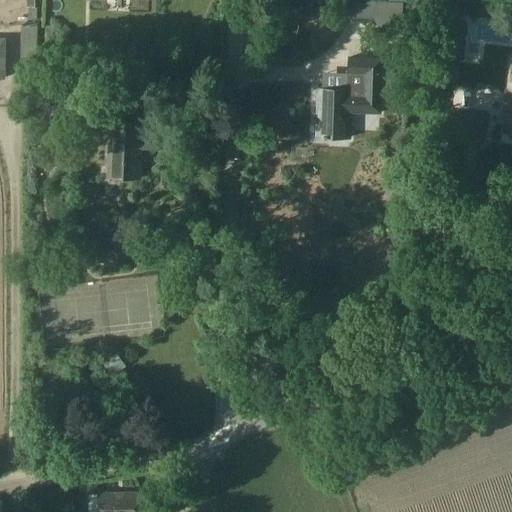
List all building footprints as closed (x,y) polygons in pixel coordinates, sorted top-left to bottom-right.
[(350,113),(380,114),(381,76),(382,76),(383,58),(348,57),(347,75),(351,75),(350,89),(318,88),(316,138),(349,139),(350,113)] [(511,65),(509,66),(502,133),(511,133),(511,65)] [(433,103),(433,75),(410,74),(409,102),(433,103)] [(114,93),(80,92),(79,104),(88,105),(113,106),(114,93)] [(139,179),(141,123),(111,122),(108,177),(139,179)] [(103,364),(112,376),(125,366),(116,353),(103,364)] [(138,511),(138,492),(98,493),(98,511),(138,511)]
